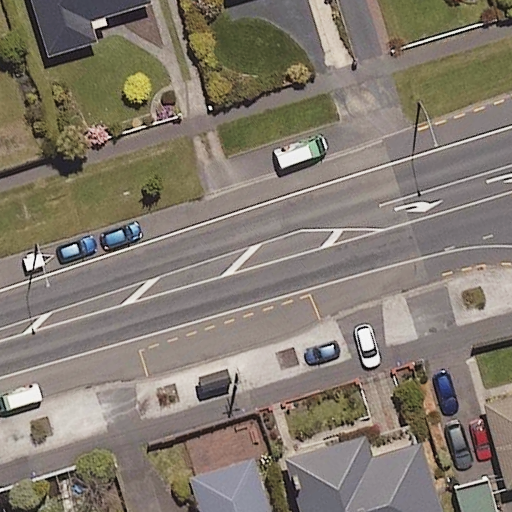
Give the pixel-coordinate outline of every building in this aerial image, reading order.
[(150,0),(33,0),(50,58),(99,44),(93,23),(152,7),(150,0)] [(511,387),(481,394),(497,474),(511,471),(511,387)] [(440,511),(414,427),(365,442),(359,423),(279,448),(298,511),(440,511)] [(268,511),(249,448),(185,467),(198,509),(187,511),(268,511)] [(458,511),(495,511),(485,475),(451,484),(458,511)]
